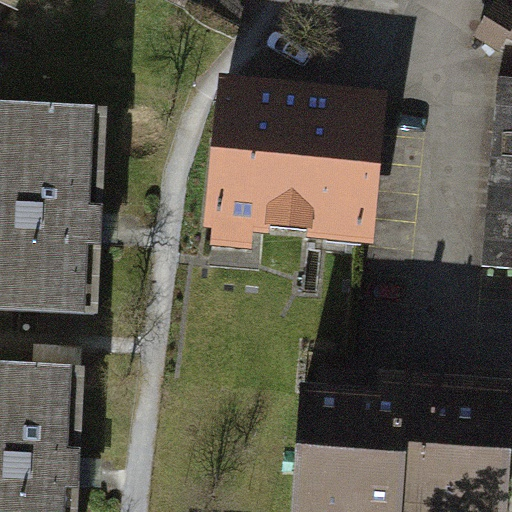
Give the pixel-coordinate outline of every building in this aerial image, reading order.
[(200,0),(153,0),(192,18),(200,0)] [(511,14),(499,6),(476,43),(511,65),(511,14)] [(511,88),(503,88),(486,283),(511,285),(511,88)] [(369,256),(382,117),(219,101),(205,240),(218,241),(216,259),(262,263),(263,245),(369,256)] [(118,122),(0,116),(0,327),(108,333),(118,122)] [(386,403),(304,396),(294,511),(511,511),(511,388),(388,379),(386,403)] [(86,511),(92,390),(0,385),(0,511),(86,511)]
